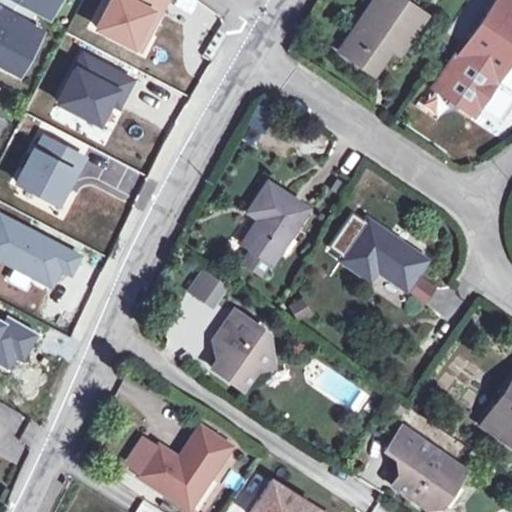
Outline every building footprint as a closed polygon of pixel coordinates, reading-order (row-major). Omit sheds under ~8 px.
[(0,0),(0,68),(8,73),(33,25),(26,22),(31,13),(5,0),(0,0)] [(48,21),(58,0),(5,0),(31,13),(33,13),(38,16),(48,21)] [(151,14),(154,15),(158,17),(166,0),(112,0),(101,23),(97,30),(133,48),(151,14)] [(425,15),(404,0),(373,0),(340,50),(374,73),(390,48),(396,40),(404,45),(425,15)] [(511,54),(511,0),(495,0),(458,55),(476,67),(495,80),(511,54)] [(133,48),(140,52),(158,17),(154,15),(151,14),(133,48)] [(33,25),(8,73),(18,79),(43,30),(33,25)] [(398,53),(404,45),(396,40),(390,48),(398,53)] [(132,82),(115,73),(83,57),(58,104),(99,125),(110,104),(116,92),(124,97),(131,84),(132,82)] [(485,93),(495,80),(476,67),(467,80),(485,93)] [(116,92),(110,104),(118,108),(124,97),(116,92)] [(262,97),(247,122),(265,133),(280,109),(262,97)] [(16,184),(56,205),(72,174),(75,175),(81,163),(83,160),(43,140),(36,154),(33,152),(16,184)] [(307,207),(267,181),(249,210),(259,217),(243,242),(273,261),(307,207)] [(0,217),(0,260),(50,286),(59,269),(69,274),(73,267),(78,258),(0,217)] [(425,259),(366,219),(340,258),(371,279),(377,269),(406,288),(425,259)] [(227,285),(202,269),(189,289),(213,305),(227,285)] [(410,294),(424,303),(436,285),(421,276),(410,294)] [(265,331),(232,308),(213,337),(216,356),(209,366),(240,388),(254,368),(271,365),(265,331)] [(511,377),(481,423),(511,444),(511,377)] [(463,469),(398,425),(382,448),(404,463),(390,484),(424,507),(438,506),(463,469)] [(143,437),(125,464),(188,506),(209,476),(229,446),(200,426),(179,457),(159,444),(157,447),(143,437)] [(199,511),(219,483),(209,476),(188,506),(197,511),(199,511)] [(320,511),(270,480),(250,511),(320,511)] [(340,511),(346,503),(332,494),(325,504),(337,511),(340,511)] [(141,500),(135,511),(165,511),(141,500)]
